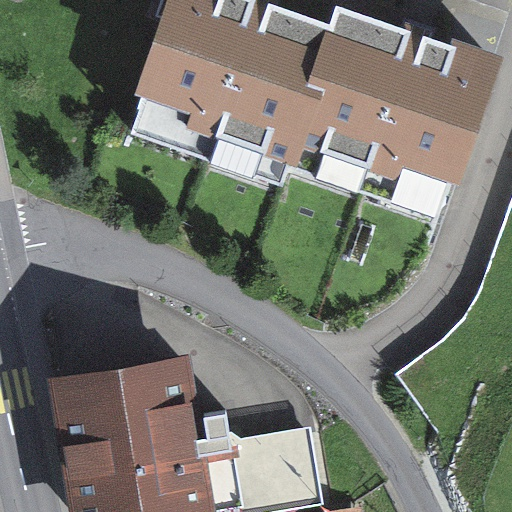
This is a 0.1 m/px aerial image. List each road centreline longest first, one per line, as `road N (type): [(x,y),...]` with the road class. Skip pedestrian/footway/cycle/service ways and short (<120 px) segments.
road 1 (residential): [(0,257),(48,242),(84,242),(183,274),(248,308),(360,405),(424,511)]
road 2 (unknown): [(453,266),(411,221),(138,132)]
road 3 (secondary): [(0,367),(32,511)]
